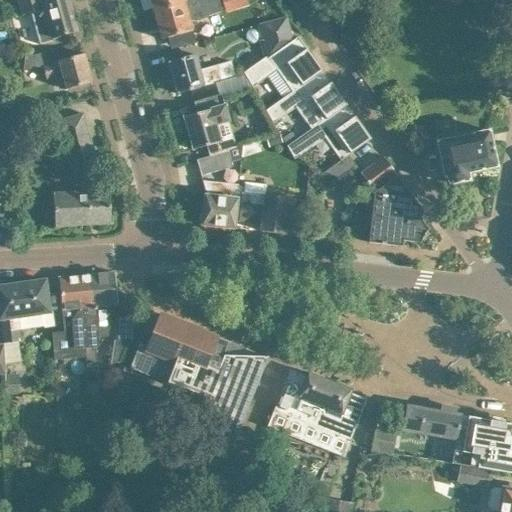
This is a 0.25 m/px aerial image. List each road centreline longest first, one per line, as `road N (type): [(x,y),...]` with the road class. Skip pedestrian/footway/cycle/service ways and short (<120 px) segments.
road 1 (tertiary): [(495,291),(150,252)]
road 2 (residential): [(495,291),(328,50)]
road 3 (residential): [(150,252),(145,181),(95,0)]
road 4 (residential): [(150,252),(128,265),(126,276),(148,301),(290,357)]
road 5 (residential): [(358,383),(511,412)]
road 6 (tertiary): [(0,260),(150,252)]
